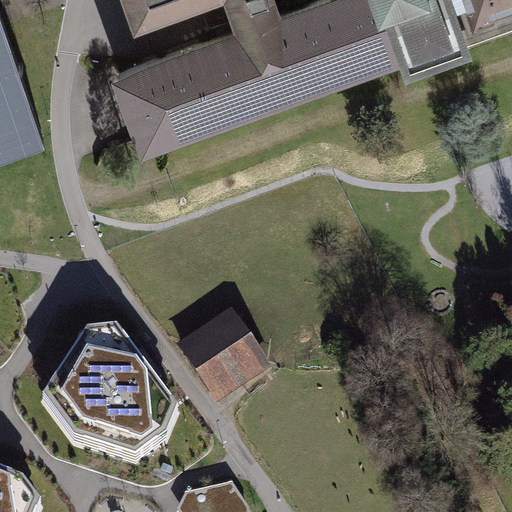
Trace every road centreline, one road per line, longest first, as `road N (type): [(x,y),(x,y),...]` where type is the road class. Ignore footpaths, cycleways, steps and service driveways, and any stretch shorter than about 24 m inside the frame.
road 1 (residential): [(76,0),(60,119),(84,229)]
road 2 (track): [(84,229),(116,288),(209,412)]
road 3 (residential): [(209,412),(280,511)]
